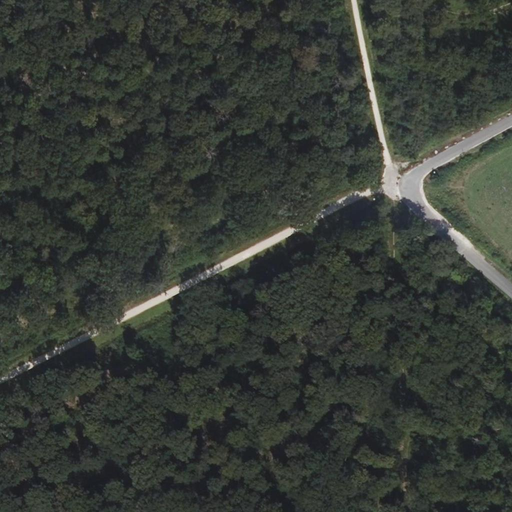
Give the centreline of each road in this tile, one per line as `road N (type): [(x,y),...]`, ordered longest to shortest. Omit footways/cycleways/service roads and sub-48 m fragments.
road 1 (track): [(408,178),(362,194),(0,381)]
road 2 (unclassified): [(511,291),(429,218),(408,178),(511,119)]
road 3 (track): [(408,178),(386,157),(354,0)]
